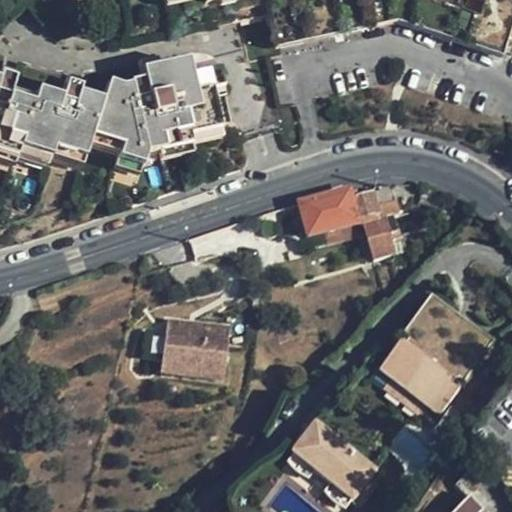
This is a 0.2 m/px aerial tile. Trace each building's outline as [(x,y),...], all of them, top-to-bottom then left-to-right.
[(259,0),(263,16),(310,7),(315,30),(391,16),(499,50),(511,8),(511,1),(509,0),(196,0),(197,4),(211,1),(217,0),(259,0)] [(227,6),(225,0),(217,0),(211,1),(212,10),(227,6)] [(270,48),(317,40),(315,30),(310,7),(263,16),(270,48)] [(315,30),(317,40),(391,25),(496,58),(499,50),(391,16),(315,30)] [(132,61),(135,70),(155,66),(152,57),(132,61)] [(113,147),(111,156),(110,161),(136,168),(140,155),(150,153),(183,146),(180,138),(213,131),(212,125),(227,121),(213,68),(185,74),(181,60),(155,66),(135,70),(137,81),(114,87),(101,83),(95,103),(73,97),(74,91),(58,86),(53,99),(30,92),(27,101),(4,94),(9,79),(0,75),(0,157),(9,160),(12,150),(44,160),(46,150),(77,160),(82,147),(84,138),(113,147)] [(0,66),(0,75),(9,79),(12,71),(0,66)] [(61,78),(58,86),(74,91),(76,83),(61,78)] [(215,139),(213,131),(180,138),(183,146),(215,139)] [(82,147),(111,156),(113,147),(84,138),(82,147)] [(185,156),(183,146),(150,153),(153,162),(185,156)] [(40,170),(44,160),(12,150),(9,160),(40,170)] [(73,169),(77,160),(46,150),(44,160),(73,169)] [(0,167),(6,169),(9,160),(0,157),(0,167)] [(136,168),(110,161),(107,171),(133,178),(136,168)] [(352,201),(350,195),(305,206),(301,207),(302,213),(310,239),(358,227),(367,228),(375,264),(394,259),(390,240),(397,240),(392,219),(399,217),(392,190),(352,201)] [(302,213),(301,207),(286,212),(287,217),(302,213)] [(496,341),(434,298),(406,339),(412,343),(409,347),(457,381),(460,377),(468,382),(496,341)] [(233,330),(171,321),(165,362),(194,366),(192,378),(225,384),(233,330)] [(457,381),(409,347),(403,343),(381,374),(392,382),(432,409),(444,417),(465,386),(457,381)] [(194,366),(165,362),(163,374),(192,378),(194,366)] [(432,409),(392,382),(385,393),(425,420),(432,409)] [(376,476),(316,431),(295,460),(355,504),(376,476)] [(349,511),(355,504),(295,460),(283,476),(331,511),(349,511)] [(479,511),(467,499),(455,511),(479,511)]
